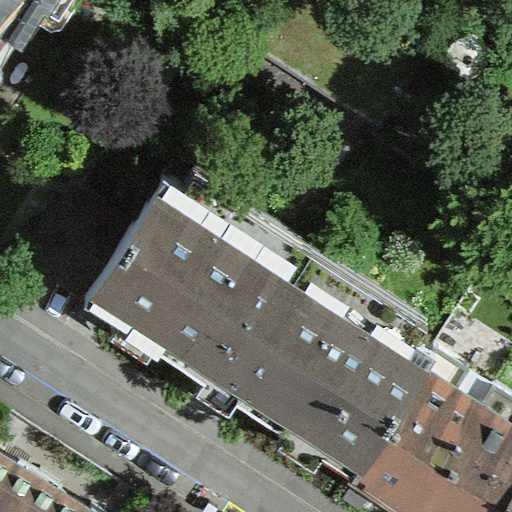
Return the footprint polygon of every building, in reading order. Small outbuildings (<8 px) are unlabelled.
[(0,0),(0,19),(9,25),(20,32),(41,0),(48,0),(58,6),(61,0),(0,0)] [(390,103),(415,118),(425,103),(401,87),(426,47),(391,0),(378,21),(344,0),(273,0),(249,37),(378,121),(390,103)] [(354,463),(355,462),(420,361),(433,341),(165,167),(131,220),(86,289),(215,372),(354,463)] [(49,265),(86,289),(131,220),(101,201),(90,217),(63,200),(29,252),(49,265)] [(413,501),(479,399),(420,361),(355,462),(356,464),(349,474),(362,482),(381,494),(388,484),(413,501)] [(488,511),(511,476),(511,420),(479,399),(413,501),(415,502),(408,511),(488,511)] [(0,511),(110,511),(92,500),(88,505),(29,466),(0,447),(0,511)] [(511,511),(511,476),(488,511),(511,511)]
